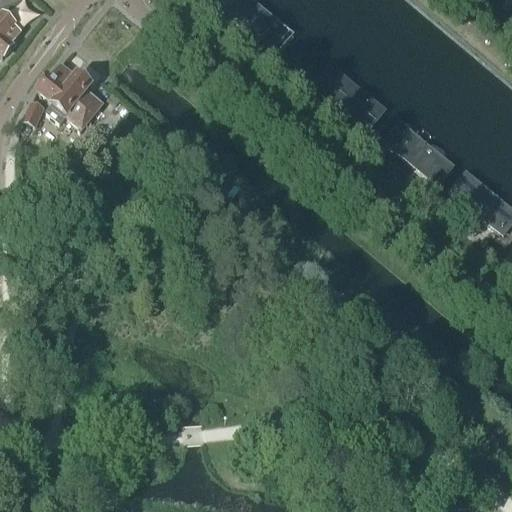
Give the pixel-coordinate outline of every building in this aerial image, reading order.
[(220,15),(275,61),(294,40),(246,0),(232,0),(225,10),(220,15)] [(0,62),(1,63),(1,64),(11,52),(10,51),(15,46),(14,46),(20,39),(13,33),(14,32),(0,20),(0,62)] [(214,53),(221,45),(212,37),(205,45),(214,53)] [(312,94),(367,140),(385,116),(366,100),(330,70),(312,94)] [(65,122),(85,99),(89,94),(75,82),(74,84),(60,72),(49,85),(47,84),(36,98),(52,111),(45,120),(58,130),(65,122)] [(85,99),(65,122),(81,135),(100,111),(85,99)] [(22,127),(32,132),(33,132),(41,114),(31,109),(22,127)] [(400,124),(379,149),(435,194),(455,170),(428,147),(414,137),(400,124)] [(360,163),(373,146),(366,140),(353,157),(360,163)] [(442,198),(504,250),(511,240),(511,212),(463,172),(442,198)] [(206,184),(192,202),(199,207),(213,189),(206,184)] [(407,204),(418,214),(428,202),(417,192),(407,204)] [(211,193),(199,207),(206,214),(218,200),(211,193)] [(265,261),(274,269),(283,260),(274,251),(265,261)]
